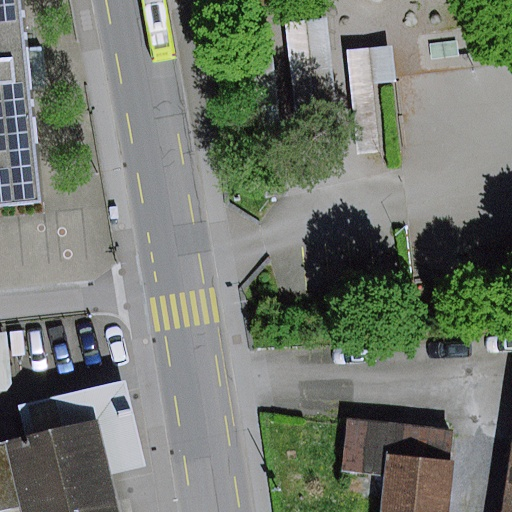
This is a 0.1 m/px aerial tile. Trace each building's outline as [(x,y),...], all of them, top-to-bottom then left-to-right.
[(22,0),(0,0),(0,208),(44,204),(22,0)] [(335,7),(294,11),(303,96),(343,92),(335,7)] [(3,332),(0,332),(0,389),(11,388),(3,332)] [(16,406),(23,440),(89,426),(100,476),(142,466),(123,382),(16,406)] [(446,511),(456,432),(348,419),(341,472),(382,477),(377,511),(446,511)] [(511,511),(511,425),(498,511),(511,511)] [(0,511),(108,511),(100,476),(89,426),(23,440),(0,445),(0,511)]
